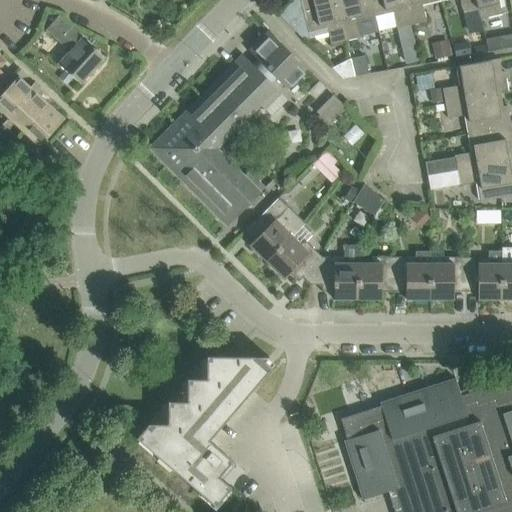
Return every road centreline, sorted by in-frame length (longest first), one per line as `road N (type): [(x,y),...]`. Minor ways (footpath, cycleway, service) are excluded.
road 1 (residential): [(299,336),(275,328),(200,261),(90,273)]
road 2 (unclassified): [(90,273),(84,238),(94,170),(128,110),(171,70)]
road 3 (residential): [(511,336),(299,336)]
road 4 (unclassified): [(57,414),(89,358),(90,273)]
road 5 (residential): [(171,70),(148,46),(88,12),(46,0)]
